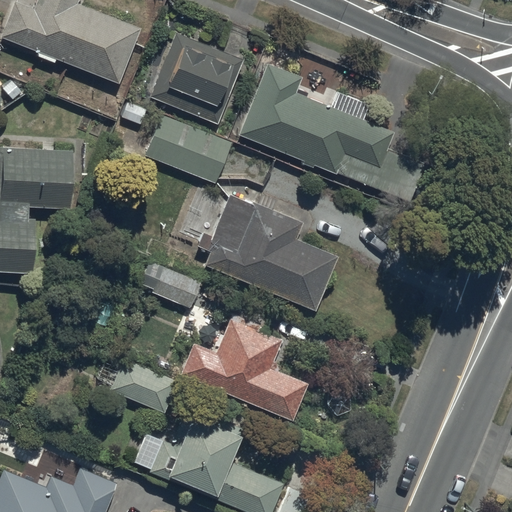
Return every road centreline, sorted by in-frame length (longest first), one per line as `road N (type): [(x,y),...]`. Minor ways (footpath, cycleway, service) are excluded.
road 1 (tertiary): [(408,511),(511,256)]
road 2 (unclassified): [(360,0),(511,64)]
